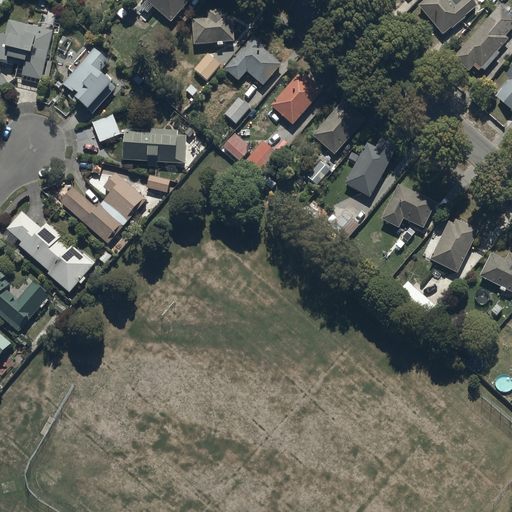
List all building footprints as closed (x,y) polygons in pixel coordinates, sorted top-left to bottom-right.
[(10,0),(0,0),(0,11),(1,12),(10,0)] [(141,0),(171,25),(189,4),(184,0),(141,0)] [(205,0),(193,0),(191,3),(197,9),(205,0)] [(477,10),(470,1),(457,11),(447,0),(423,0),(416,6),(443,38),(477,10)] [(511,31),(511,18),(499,7),(453,61),(469,75),(474,69),(479,73),(481,71),(484,74),(499,56),(497,54),(509,41),(506,39),(511,31)] [(208,21),(192,22),(194,48),(217,46),(217,48),(223,48),(222,45),(234,44),(233,20),(227,20),(227,17),(224,17),(223,12),(207,13),(208,21)] [(54,34),(10,23),(5,37),(0,34),(0,63),(8,65),(8,61),(26,65),(25,80),(41,83),(54,34)] [(266,50),(253,38),(224,72),(238,84),(247,74),(264,89),(283,67),(265,52),(266,50)] [(95,49),(62,87),(71,98),(67,99),(76,105),(79,104),(95,118),(119,91),(101,75),(111,64),(95,49)] [(209,53),(194,72),(208,83),(221,67),(212,60),(214,58),(209,53)] [(511,72),(507,78),(511,82),(498,98),(511,109),(511,72)] [(0,74),(0,86),(3,91),(9,87),(0,74)] [(297,77),(270,108),(294,128),(323,93),(305,77),(302,81),(297,77)] [(250,110),(238,100),(224,116),(236,126),(250,110)] [(366,122),(344,103),(312,139),(335,159),(344,149),(347,152),(352,146),(349,143),(366,122)] [(113,116),(92,125),(100,145),(121,136),(113,116)] [(152,137),(126,134),(124,163),(149,164),(150,168),(158,169),(158,165),(185,166),(186,138),(178,137),(178,133),(153,132),(152,137)] [(251,150),(234,136),(223,149),(240,163),(251,150)] [(375,150),(366,145),(345,186),(371,200),(398,148),(380,139),(375,150)] [(260,182),(265,176),(280,158),(263,143),(246,162),(257,172),(253,176),(260,182)] [(317,187),(330,172),(320,164),(307,179),(317,187)] [(117,176),(104,190),(111,198),(96,214),(74,191),(60,206),(107,251),(149,201),(117,176)] [(170,182),(149,178),(146,191),(168,196),(170,182)] [(436,206),(398,187),(381,222),(399,231),(404,221),(423,231),(436,206)] [(355,224),(343,213),(330,228),(342,239),(355,224)] [(23,215),(8,231),(24,246),(20,247),(52,276),(48,280),(72,298),(96,265),(74,247),(69,250),(59,244),(65,238),(48,225),(44,234),(23,215)] [(479,233),(455,221),(453,226),(449,224),(430,261),(458,275),(479,233)] [(506,263),(492,256),(480,280),(501,290),(500,292),(506,295),(507,293),(511,295),(511,256),(510,255),(506,263)] [(0,272),(0,320),(21,338),(51,299),(37,283),(20,302),(6,293),(13,289),(6,280),(0,272)] [(416,291),(407,284),(395,299),(423,323),(436,307),(418,292),(419,291),(417,289),(416,291)] [(0,334),(0,362),(14,347),(0,334)]
